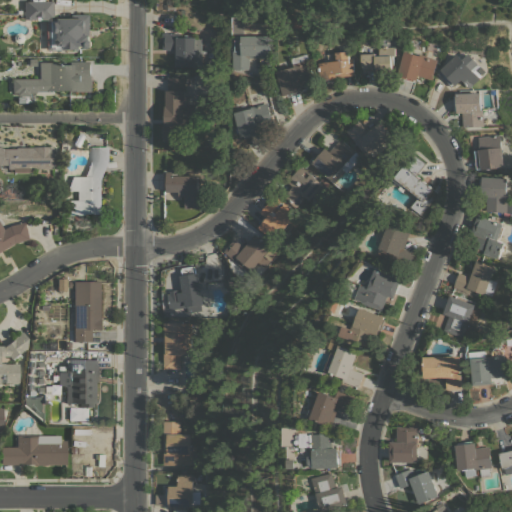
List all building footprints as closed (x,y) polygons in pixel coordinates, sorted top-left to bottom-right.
[(53,2),(53,19),(54,19),(54,18),(73,18),(73,14),(91,14),(90,39),(93,41),(93,45),(89,48),(86,48),(84,46),(81,46),(81,49),(46,49),(46,19),(23,19),(23,1),(53,2)] [(13,37),(15,33),(20,33),(23,35),(24,40),(21,43),(17,44),(14,41),(13,37)] [(163,33),(182,33),(182,37),(185,37),(185,35),(191,35),(191,37),(196,37),(196,66),(175,66),(175,49),(163,49),(163,33)] [(235,69),(235,51),(237,51),(236,41),(244,41),(244,36),(273,36),(273,57),(251,58),(251,69),(235,69)] [(386,47),(386,45),(390,45),(390,47),(397,46),(398,55),(395,55),(396,65),(394,65),(395,72),(385,72),(385,70),(364,71),(364,53),(378,52),(378,55),(382,55),(381,47),(386,47)] [(323,52),(335,51),(336,59),(338,59),(337,51),(351,50),(352,58),(355,58),(357,74),(338,77),(322,79),(321,71),(320,71),(319,66),(320,66),(320,61),(325,61),(323,52)] [(434,79),(420,75),(419,79),(417,78),(415,82),(401,77),(402,74),(400,73),(408,50),(424,55),(424,54),(440,59),(434,79)] [(288,96),(287,94),(285,94),(278,70),(296,65),(295,63),(294,63),(293,58),(309,53),(311,59),(312,59),(318,80),(303,85),(304,89),(301,90),(302,92),(288,96)] [(482,66),(479,69),(484,75),(481,77),(482,78),(472,88),(470,85),(469,86),(467,83),(464,79),(458,84),(457,83),(454,86),(441,72),(445,70),(444,68),(460,53),(465,59),(472,53),(482,63),(481,64),(482,66)] [(34,102),(25,102),(25,97),(28,97),(28,95),(16,95),(16,92),(12,92),(12,78),(38,78),(39,61),(61,62),(61,63),(73,63),(73,60),(92,61),(91,75),(93,75),(92,91),(68,91),(68,90),(47,89),(46,91),(35,91),(35,92),(34,92),(34,102)] [(186,97),(187,97),(187,104),(196,104),(196,121),(184,121),(184,140),(174,140),(174,141),(170,141),(170,140),(163,140),(163,123),(166,123),(166,104),(167,104),(167,89),(168,89),(168,77),(185,76),(186,97)] [(482,92),(483,109),(485,109),(485,126),(464,127),(464,112),(458,112),(458,110),(456,110),(456,96),(458,96),(458,93),(482,92)] [(236,112),(251,108),(251,107),(268,102),(274,122),(260,126),(261,132),(242,137),(236,112)] [(374,156),(371,152),(366,155),(348,130),(360,121),(367,130),(382,119),(394,136),(393,137),(395,140),(374,156)] [(505,166),(478,169),(476,150),(482,149),(480,137),(502,134),(505,166)] [(331,179),(312,161),(326,145),(328,147),(327,148),(330,150),(339,140),(359,156),(345,171),(341,168),(331,179)] [(0,147),(3,148),(15,148),(15,147),(52,146),(52,150),(51,150),(51,168),(31,169),(31,171),(12,172),(12,169),(7,169),(6,164),(0,164),(0,147)] [(102,214),(84,213),(84,215),(67,215),(67,199),(77,199),(77,190),(66,190),(72,176),(84,176),(92,156),(92,146),(110,146),(110,160),(102,179),(102,214)] [(417,174),(434,189),(429,194),(434,199),(418,217),(409,209),(419,197),(407,187),(403,191),(399,188),(401,186),(393,179),(405,165),(406,166),(417,154),(427,163),(417,174)] [(310,200),(306,196),(297,207),(285,196),(293,186),(287,181),(301,165),(323,184),(310,200)] [(199,208),(185,208),(185,196),(180,196),(180,191),(167,191),(167,189),(165,189),(165,172),(167,172),(167,171),(173,171),(173,175),(199,175),(199,208)] [(511,200),(511,212),(507,212),(487,211),(488,196),(482,195),(483,176),(508,177),(507,195),(508,195),(508,200),(511,200)] [(296,213),(295,215),(296,216),(286,227),(282,231),(278,227),(270,237),(258,226),(267,216),(261,211),(275,195),(284,204),(285,203),(296,213)] [(504,224),(503,226),(505,227),(500,240),(505,242),(504,247),(505,248),(504,251),(502,250),(499,258),(492,256),(491,257),(473,250),(478,235),(472,233),(479,214),(502,223),(504,224)] [(23,221),(28,239),(13,243),(0,251),(0,224),(3,229),(9,225),(23,221)] [(392,221),(413,228),(405,249),(416,252),(410,268),(379,256),(392,221)] [(224,251),(235,239),(243,246),(255,232),(278,252),(265,267),(258,262),(252,269),(250,268),(247,271),(224,251)] [(485,293),(472,288),(470,293),(454,286),(460,272),(471,276),(478,260),(495,267),(491,279),(497,281),(492,293),(486,293),(485,293)] [(209,302),(203,303),(204,309),(189,312),(188,305),(170,308),(168,294),(178,293),(177,292),(184,291),(182,275),(183,274),(182,268),(195,265),(197,273),(198,272),(201,289),(207,288),(209,302)] [(403,279),(396,298),(390,295),(384,310),(366,302),(366,301),(358,298),(364,284),(371,287),(378,269),(403,279)] [(66,290),(57,290),(57,278),(66,278),(66,290)] [(102,319),(104,319),(104,329),(90,329),(90,341),(73,341),(73,281),(102,281),(102,319)] [(480,308),(475,321),(478,322),(474,332),(466,329),(462,337),(444,330),(450,315),(444,313),(451,295),(456,297),(456,296),(457,294),(475,301),(475,303),(474,304),(475,304),(475,306),(480,308)] [(342,336),(346,325),(354,328),(356,323),(357,323),(363,307),(387,316),(386,319),(388,319),(383,333),(381,332),(380,335),(375,333),(370,346),(342,336)] [(164,322),(192,322),(192,354),(180,354),(180,369),(164,369),(164,322)] [(0,345),(3,345),(3,346),(14,338),(13,337),(22,331),(27,338),(27,347),(18,353),(21,356),(14,361),(11,358),(11,359),(8,356),(0,356),(0,363),(4,363),(17,363),(18,382),(17,382),(17,383),(11,383),(11,382),(0,382),(0,345)] [(361,387),(345,381),(346,378),(341,376),(341,375),(339,374),(338,375),(336,374),(337,373),(334,372),(334,371),(329,370),(336,349),(328,346),(332,336),(363,347),(355,368),(367,373),(361,387)] [(486,350),(487,357),(507,355),(509,376),(493,377),(493,384),(474,385),(473,360),(471,360),(470,351),(486,350)] [(461,355),(462,389),(447,389),(447,377),(425,377),(425,356),(461,355)] [(97,359),(97,381),(95,381),(95,403),(93,403),(93,406),(79,406),(79,403),(66,403),(65,386),(61,385),(57,385),(58,371),(66,371),(66,367),(68,367),(68,359),(97,359)] [(183,392),(197,393),(197,388),(199,388),(199,393),(201,393),(200,399),(195,398),(195,399),(183,399),(183,392)] [(335,426),(315,418),(316,415),(313,414),(314,409),(318,410),(325,391),(339,396),(342,388),(359,394),(353,410),(342,406),(335,426)] [(24,397),(38,397),(44,394),(44,399),(47,399),(47,401),(50,401),(52,404),(50,404),(49,403),(46,402),(46,404),(43,404),(43,420),(24,403),(24,397)] [(201,453),(201,464),(164,464),(164,421),(181,421),(181,433),(191,433),(191,444),(192,444),(192,453),(201,453)] [(391,441),(398,441),(398,426),(418,426),(418,462),(412,462),(412,465),(407,465),(407,462),(391,462),(391,441)] [(335,433),(336,447),(341,447),(342,467),(317,468),(317,464),(312,465),(312,455),(316,455),(316,449),(315,449),(315,434),(335,433)] [(46,464),(46,465),(33,465),(33,464),(0,464),(0,447),(16,447),(16,435),(59,435),(59,440),(65,440),(65,464),(46,464)] [(491,446),(494,467),(491,467),(492,475),(483,476),(482,468),(477,469),(478,474),(467,476),(466,469),(460,470),(456,445),(459,445),(459,443),(473,441),(474,443),(476,442),(477,447),(491,446)] [(505,468),(501,453),(511,450),(511,471),(508,473),(506,467),(505,468)] [(291,459),(298,458),(299,468),(291,468),(291,459)] [(413,468),(416,476),(430,471),(440,496),(420,504),(412,484),(401,488),(396,475),(413,468)] [(335,472),(339,487),(345,485),(350,504),(324,511),(315,477),(335,472)] [(198,491),(198,504),(193,504),(193,507),(170,507),(170,505),(165,505),(165,487),(169,487),(169,486),(178,486),(178,474),(192,474),(192,491),(198,491)]
